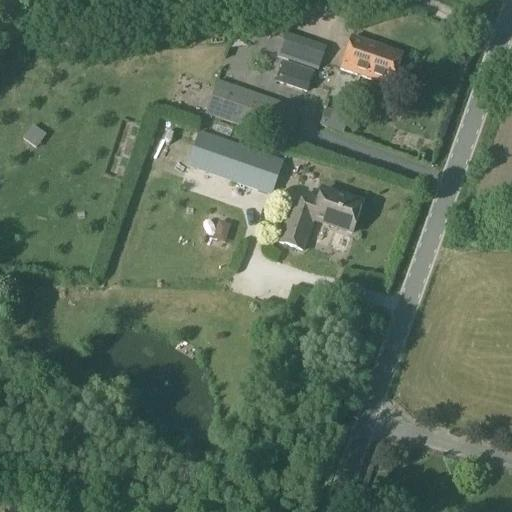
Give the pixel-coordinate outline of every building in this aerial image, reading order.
[(291,62),(298,39),(285,34),(277,57),(291,62)] [(340,70),(361,78),(390,88),(402,56),(364,42),(351,37),(340,70)] [(306,93),(313,73),(282,63),(276,82),(306,93)] [(289,145),(300,111),(216,81),(205,115),(289,145)] [(271,196),(282,161),(199,132),(187,167),(271,196)] [(302,251),(312,221),(351,235),(361,206),(321,192),(316,208),(301,203),(297,214),(290,212),(279,244),(302,251)]
